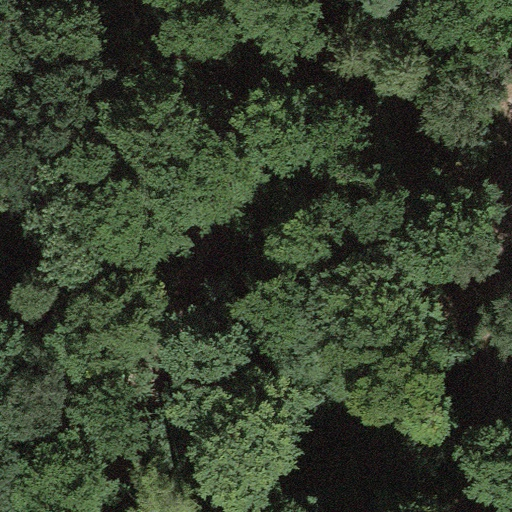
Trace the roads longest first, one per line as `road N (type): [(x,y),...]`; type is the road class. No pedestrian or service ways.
road 1 (track): [(93,511),(178,288),(306,0)]
road 2 (track): [(511,195),(502,323),(469,511)]
